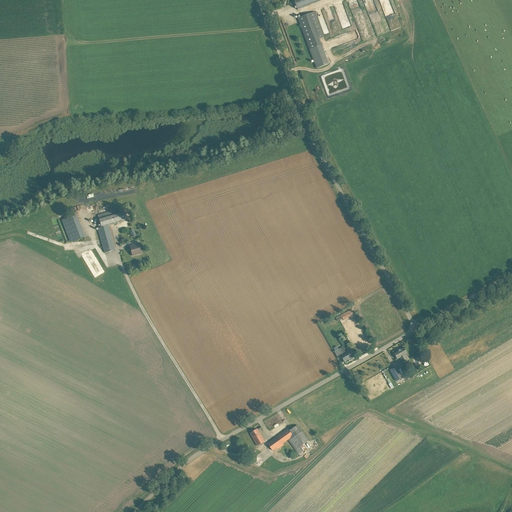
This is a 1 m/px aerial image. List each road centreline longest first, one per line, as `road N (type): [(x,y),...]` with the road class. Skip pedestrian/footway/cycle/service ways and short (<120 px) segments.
road 1 (unclassified): [(417,327),(318,144),(260,0)]
road 2 (unclassified): [(221,439),(417,327)]
road 3 (track): [(511,468),(368,403),(343,371)]
road 4 (unclassified): [(221,439),(123,269)]
